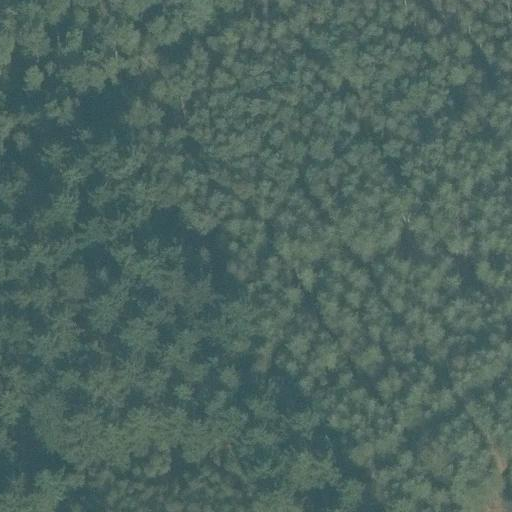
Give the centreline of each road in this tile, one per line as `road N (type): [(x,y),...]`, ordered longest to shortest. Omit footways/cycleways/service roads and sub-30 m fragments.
road 1 (track): [(274,0),(0,202)]
road 2 (track): [(333,511),(511,387)]
